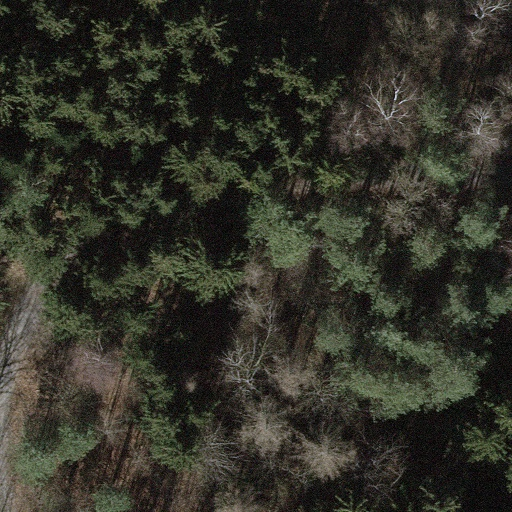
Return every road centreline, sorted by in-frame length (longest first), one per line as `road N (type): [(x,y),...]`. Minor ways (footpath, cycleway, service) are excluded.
road 1 (track): [(0,391),(16,336),(50,286),(134,227),(265,191),(511,177)]
road 2 (track): [(218,511),(104,367),(30,313)]
